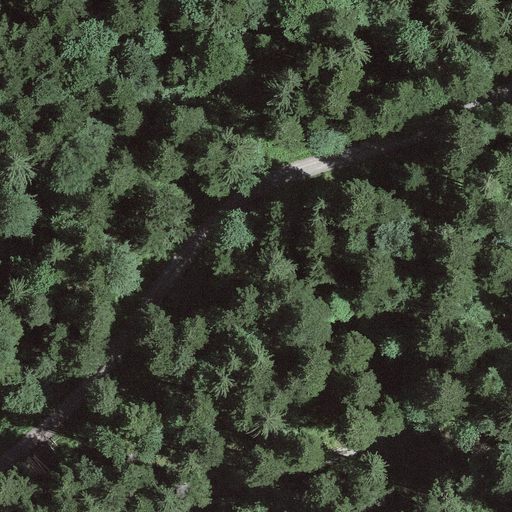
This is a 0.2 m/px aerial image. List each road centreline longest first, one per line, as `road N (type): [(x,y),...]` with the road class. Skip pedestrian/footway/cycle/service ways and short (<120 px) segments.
road 1 (track): [(511,89),(414,135),(256,181),(216,211),(113,361),(0,474)]
road 2 (track): [(511,400),(401,418),(276,479),(142,511)]
